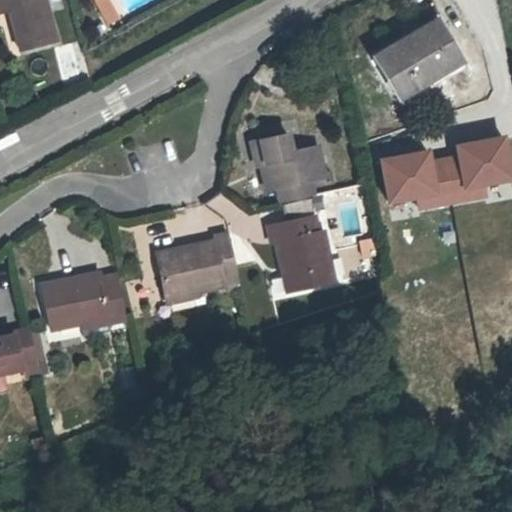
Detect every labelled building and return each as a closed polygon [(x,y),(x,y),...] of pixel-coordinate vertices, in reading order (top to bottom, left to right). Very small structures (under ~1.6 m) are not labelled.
[(7,4),(3,5),(1,0),(0,0),(0,12),(8,10),(7,4)] [(19,50),(56,41),(45,0),(1,0),(3,5),(7,4),(8,10),(19,50)] [(92,0),(101,17),(112,11),(106,0),(92,0)] [(106,25),(117,19),(112,11),(101,17),(106,25)] [(398,98),(461,60),(436,19),(373,58),(398,98)] [(323,174),(317,146),(291,152),(287,134),(251,142),(257,166),(264,165),(266,173),(263,174),(266,190),(277,188),(280,203),(313,196),(311,186),(310,180),(324,177),(323,174)] [(324,177),(310,180),(311,186),(331,182),(329,172),(323,174),(324,177)] [(334,203),(332,195),(316,198),(318,206),(334,203)] [(318,212),(315,197),(282,205),(285,219),(318,212)] [(327,284),(320,251),(327,249),(323,231),(318,232),(314,216),(267,226),(271,244),(276,243),(282,269),(285,269),(290,292),(327,284)] [(223,281),(238,278),(228,234),(213,237),(214,242),(156,254),(165,298),(196,291),(224,286),(223,281)] [(374,255),(371,239),(360,241),(363,257),(374,255)] [(334,282),(327,249),(320,251),(327,284),(334,282)] [(125,320),(116,275),(101,278),(100,273),(40,286),(49,330),(79,324),(107,318),(109,323),(125,320)] [(240,289),(238,278),(223,281),(224,286),(225,292),(240,289)] [(196,291),(165,298),(167,304),(197,298),(196,291)] [(109,323),(107,318),(79,324),(81,336),(110,330),(109,323)] [(30,334),(29,330),(12,333),(13,336),(0,338),(0,372),(21,368),(20,364),(36,360),(30,334)] [(46,374),(37,333),(30,334),(36,360),(39,375),(46,374)] [(39,375),(36,360),(20,364),(21,368),(24,381),(40,378),(39,375)] [(45,445),(42,436),(31,440),(34,449),(45,445)]
